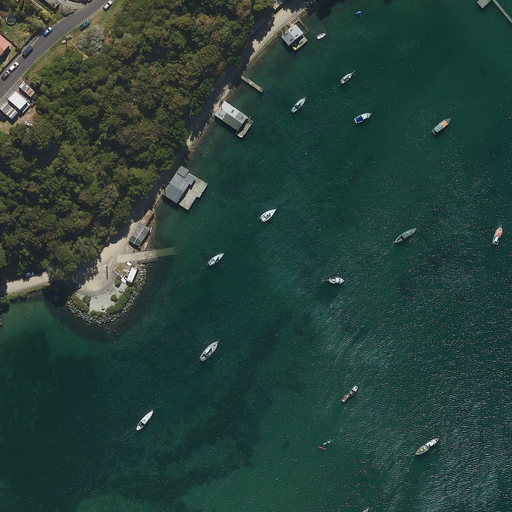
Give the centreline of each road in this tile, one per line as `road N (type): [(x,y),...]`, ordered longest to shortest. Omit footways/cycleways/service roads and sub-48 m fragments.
road 1 (unclassified): [(0,288),(113,249),(236,64),(301,0)]
road 2 (residential): [(0,91),(98,0)]
